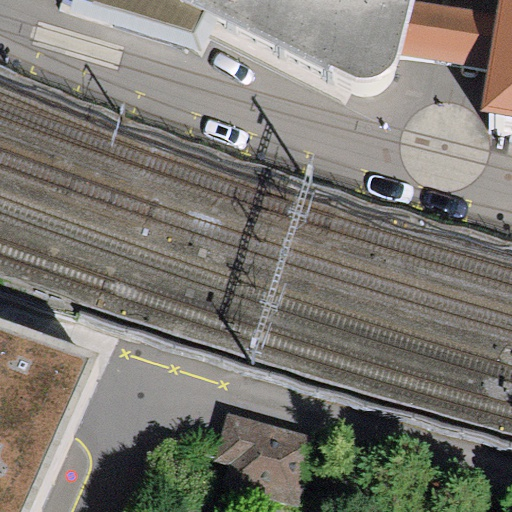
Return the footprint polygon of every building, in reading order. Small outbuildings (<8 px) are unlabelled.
[(179,0),(336,81),(364,94),(380,91),(392,81),(399,67),(413,13),(416,0),(179,0)] [(511,0),(504,0),(500,27),(496,49),(492,79),(484,127),(511,131),(511,0)] [(500,27),(413,13),(399,67),(492,79),(496,49),(500,27)] [(0,511),(40,511),(109,368),(0,331),(0,511)] [(295,511),(314,452),(223,425),(211,466),(228,471),(221,496),(275,511),(295,511)]
